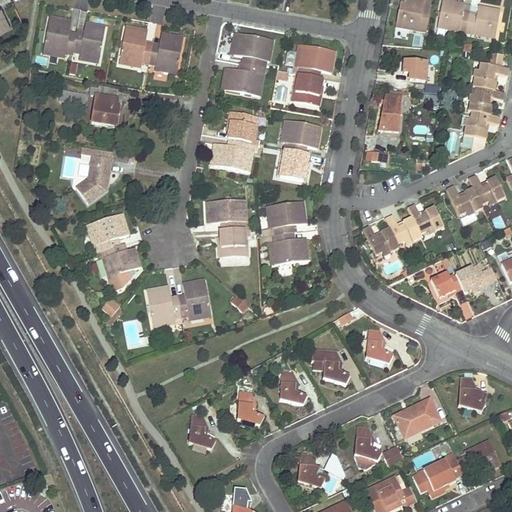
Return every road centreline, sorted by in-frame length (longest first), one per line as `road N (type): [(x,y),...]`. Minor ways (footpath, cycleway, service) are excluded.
road 1 (trunk): [(141,511),(0,264)]
road 2 (residential): [(453,341),(423,375),(268,451),(265,479),(283,511)]
road 3 (residential): [(170,247),(219,7)]
road 4 (trunk): [(0,318),(93,511)]
road 5 (residential): [(331,213),(432,185),(511,141)]
road 6 (residential): [(331,213),(341,259),(356,281),(453,341)]
road 7 (residential): [(366,36),(331,213)]
road 8 (residential): [(366,36),(219,7)]
